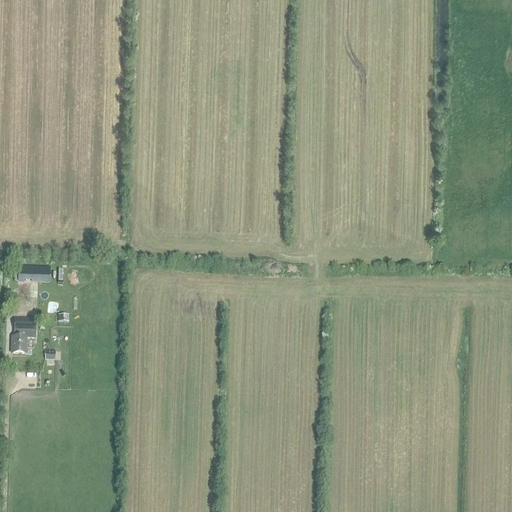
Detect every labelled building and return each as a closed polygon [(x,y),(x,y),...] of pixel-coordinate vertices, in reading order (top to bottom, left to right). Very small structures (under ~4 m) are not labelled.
[(38,269),(37,283),(49,283),(50,269),(38,269)] [(12,303),(26,303),(26,291),(12,291),(12,303)] [(30,312),(39,312),(39,303),(30,302),(30,312)] [(28,320),(15,319),(14,333),(15,333),(15,338),(12,338),(11,354),(26,354),(26,339),(35,339),(36,321),(28,320)] [(45,361),(55,361),(55,351),(45,351),(45,361)]
